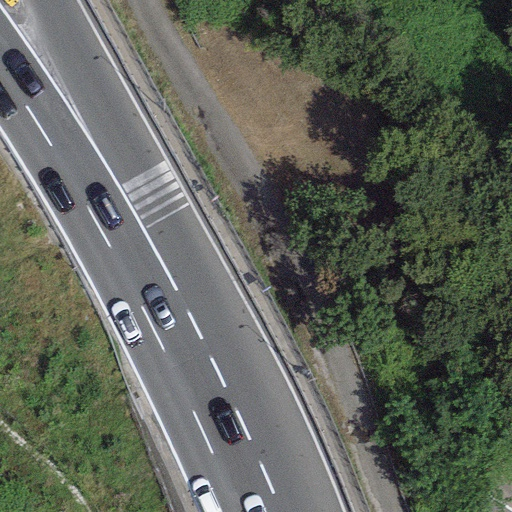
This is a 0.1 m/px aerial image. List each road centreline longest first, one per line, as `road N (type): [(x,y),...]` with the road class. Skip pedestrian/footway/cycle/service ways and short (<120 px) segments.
road 1 (unclassified): [(392,511),(347,385),(133,0)]
road 2 (primary): [(0,208),(470,511)]
road 3 (motorway): [(248,511),(148,218),(50,10)]
road 4 (motorway): [(233,511),(99,231),(0,73)]
